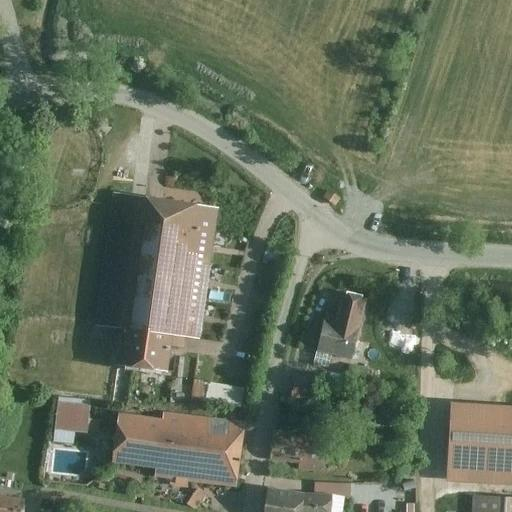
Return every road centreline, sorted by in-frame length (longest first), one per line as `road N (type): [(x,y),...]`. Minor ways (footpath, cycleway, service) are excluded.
road 1 (residential): [(324,230),(235,154),(157,109),(91,93),(26,94)]
road 2 (residential): [(253,511),(282,335),(324,230)]
road 3 (tertiary): [(324,230),(368,249),(511,260)]
road 4 (residential): [(160,511),(39,494)]
